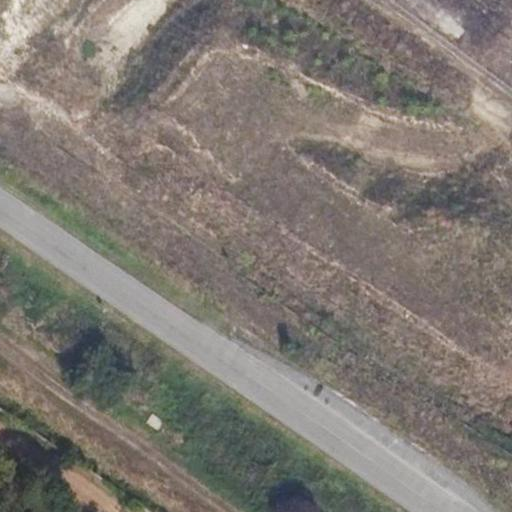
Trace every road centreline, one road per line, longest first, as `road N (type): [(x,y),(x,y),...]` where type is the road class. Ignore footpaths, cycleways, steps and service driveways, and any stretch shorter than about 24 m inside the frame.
road 1 (track): [(0,345),(242,511)]
road 2 (track): [(299,0),(511,149)]
road 3 (unknown): [(115,511),(0,433)]
